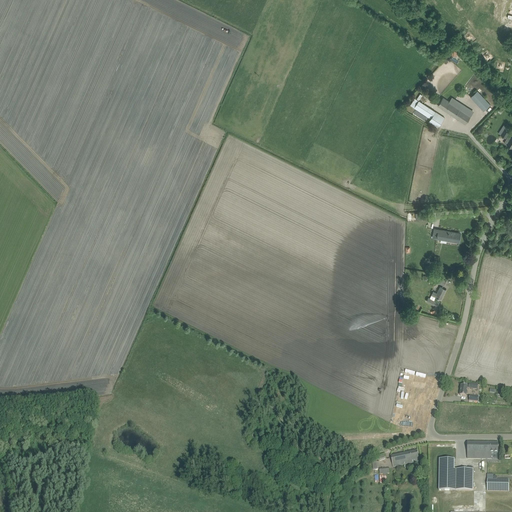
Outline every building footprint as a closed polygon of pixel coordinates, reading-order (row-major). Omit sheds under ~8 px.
[(501,31),(498,42),(502,43),(501,45),(505,46),(507,35),(504,35),(504,32),(501,31)] [(483,52),(481,55),(487,62),(490,60),(491,61),(494,58),(487,51),(484,53),(483,52)] [(498,62),(496,69),(500,70),(500,72),(503,73),(506,63),(498,62)] [(470,97),(480,107),(484,111),(490,105),(477,91),(470,97)] [(411,105),(414,107),(414,108),(431,119),(429,122),(438,128),(445,118),(415,98),(411,105)] [(440,102),(438,106),(465,124),(473,112),(469,109),(462,104),(460,108),(449,102),(443,98),(440,102)] [(505,129),(501,135),(506,138),(509,132),(505,129)] [(433,238),(454,241),(459,242),(461,233),(435,229),(433,238)] [(437,282),(439,283),(444,285),(446,280),(434,274),(432,278),(438,281),(437,282)] [(428,297),(427,301),(437,306),(439,303),(434,301),(436,297),(441,300),(446,290),(440,287),(437,292),(433,291),(430,298),(428,297)] [(465,386),(461,385),(460,395),(466,396),(467,388),(478,390),(478,385),(469,384),(465,384),(465,386)] [(467,447),(467,458),(491,459),(491,453),(498,453),(498,448),(498,443),(467,442),(467,447)] [(417,451),(391,456),(392,461),(393,467),(412,463),(419,462),(418,459),(419,459),(418,456),(417,451)] [(439,490),(456,490),(473,491),(473,470),(456,469),(456,470),(454,470),(454,467),(454,460),(439,460),(439,490)] [(487,479),(487,491),(509,491),(509,480),(487,479)]
